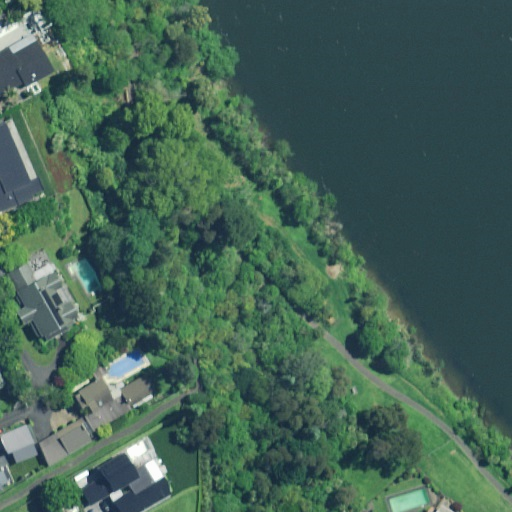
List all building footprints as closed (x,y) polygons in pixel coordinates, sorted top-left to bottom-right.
[(0,53),(0,104),(54,72),(35,40),(10,55),(7,49),(0,53)] [(0,212),(44,195),(37,178),(27,182),(4,123),(0,125),(0,212)] [(81,318),(50,265),(32,275),(26,264),(2,278),(21,308),(14,312),(22,325),(27,322),(38,340),(69,322),(70,325),(81,318)] [(0,388),(8,385),(0,366),(0,388)] [(155,392),(145,375),(122,389),(132,405),(155,392)] [(113,401),(100,379),(72,395),(93,432),(129,411),(121,396),(113,401)] [(91,442),(81,426),(60,439),(56,433),(38,444),(51,466),(91,442)] [(37,453),(32,442),(13,450),(17,461),(37,453)] [(136,475),(125,454),(96,469),(102,480),(80,491),(88,506),(108,495),(117,511),(136,511),(170,494),(156,469),(148,474),(145,469),(136,475)]
